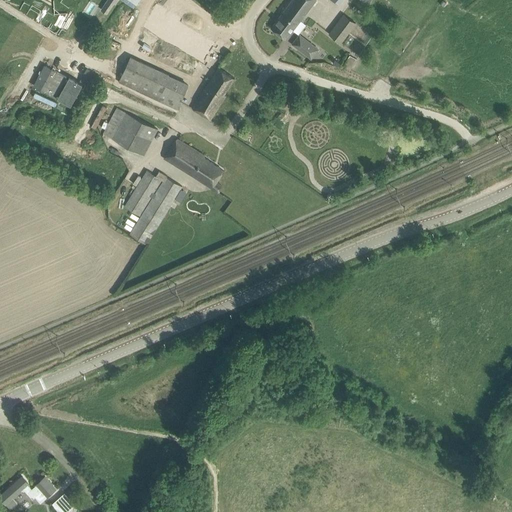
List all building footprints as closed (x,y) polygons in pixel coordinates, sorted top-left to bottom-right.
[(306,24),(300,20),(315,0),(292,0),(272,28),(286,38),(292,30),(298,34),(306,24)] [(159,8),(147,29),(181,50),(181,51),(206,66),(218,46),(193,31),(192,32),(185,27),(186,24),(159,8)] [(328,34),(341,44),(356,23),(344,14),(328,34)] [(292,44),(311,58),(318,49),(300,35),(292,44)] [(343,66),(350,70),(356,59),(350,55),(343,66)] [(207,87),(206,86),(192,108),(210,120),(225,95),(224,95),(235,78),(218,68),(207,87)] [(69,76),(67,80),(65,80),(67,78),(52,70),(41,90),(56,98),(64,82),(66,83),(57,98),(71,105),(83,83),(69,76)] [(123,70),(116,86),(178,111),(184,95),(123,70)] [(89,126),(94,128),(105,108),(100,106),(89,126)] [(103,134),(144,155),(157,129),(117,108),(103,134)] [(204,157),(205,156),(177,139),(164,158),(189,173),(218,192),(222,186),(215,182),(223,170),(204,157)] [(166,176),(159,171),(156,176),(147,170),(124,207),(139,216),(162,179),(163,180),(130,235),(147,245),(182,186),(166,176)] [(46,497),(55,489),(45,477),(36,485),(32,489),(28,484),(22,477),(0,496),(11,509),(18,503),(14,499),(24,489),(33,499),(41,492),(46,497)] [(63,492),(51,503),(58,511),(66,511),(75,504),(63,492)]
